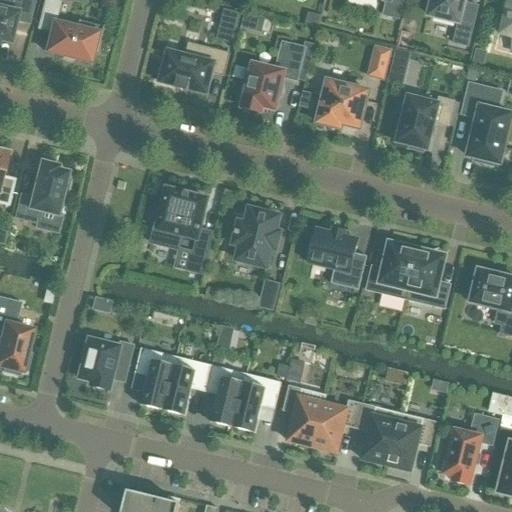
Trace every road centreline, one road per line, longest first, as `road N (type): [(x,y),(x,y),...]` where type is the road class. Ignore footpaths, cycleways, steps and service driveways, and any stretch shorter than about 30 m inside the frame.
road 1 (residential): [(511,225),(113,127)]
road 2 (residential): [(38,425),(113,127)]
road 3 (residential): [(101,440),(370,505)]
road 4 (residential): [(113,127),(145,0)]
road 5 (residential): [(370,505),(423,492),(495,511)]
